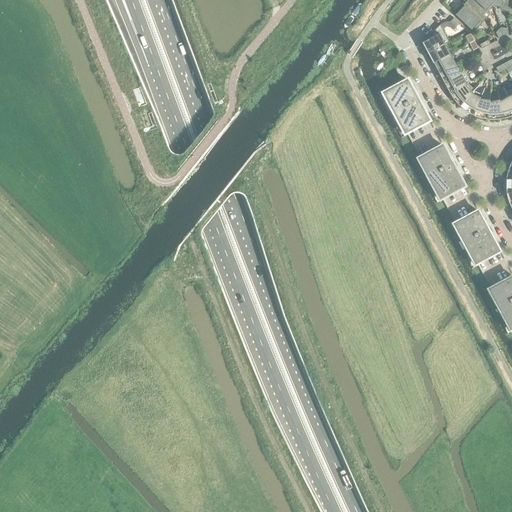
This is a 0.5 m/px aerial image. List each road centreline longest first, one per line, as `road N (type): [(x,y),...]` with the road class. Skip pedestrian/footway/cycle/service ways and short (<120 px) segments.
road 1 (trunk): [(357,511),(260,285),(153,0)]
road 2 (trunk): [(154,61),(333,511)]
road 3 (residential): [(454,133),(405,45),(440,0)]
